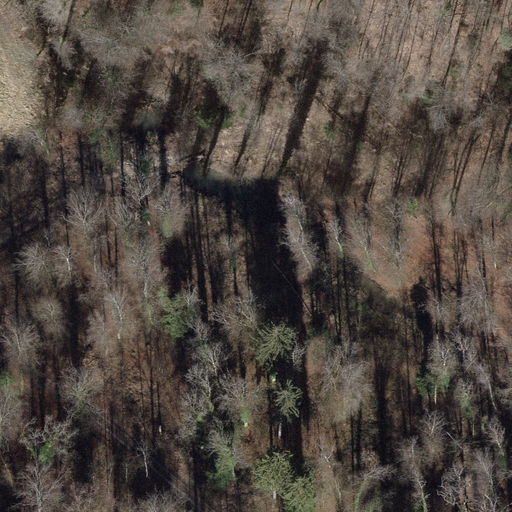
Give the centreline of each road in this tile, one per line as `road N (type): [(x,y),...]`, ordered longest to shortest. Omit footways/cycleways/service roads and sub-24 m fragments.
road 1 (track): [(0,246),(158,161),(233,138),(281,143),(332,167),(511,312)]
road 2 (track): [(0,362),(79,412),(202,511)]
